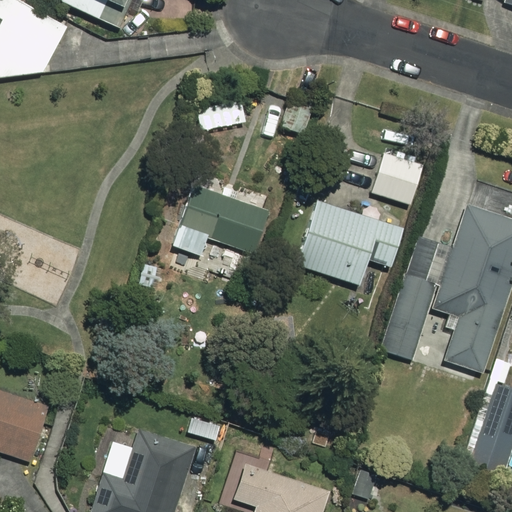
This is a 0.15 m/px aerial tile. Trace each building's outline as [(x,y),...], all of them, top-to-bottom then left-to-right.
[(0,0),(0,16),(7,20),(0,32),(0,77),(45,72),(72,25),(26,0),(0,0)] [(64,0),(122,27),(135,0),(64,0)] [(285,126),(307,133),(318,101),(296,94),(285,126)] [(375,192),(414,205),(426,165),(387,152),(375,192)] [(199,233),(258,254),(273,211),(198,185),(177,244),(193,250),(199,233)] [(302,266),(364,285),(372,260),(394,267),(406,227),(322,201),(302,266)] [(447,360),(487,374),(511,298),(511,217),(470,203),(436,309),(460,316),(447,360)] [(415,361),(440,283),(406,272),(381,350),(415,361)] [(251,318),(256,304),(241,299),(236,313),(251,318)] [(464,484),(479,489),(485,472),(505,478),(511,455),(511,387),(498,383),(464,484)] [(0,451),(32,462),(51,406),(0,389),(0,451)] [(214,429),(227,434),(230,423),(217,419),(214,429)] [(177,511),(199,447),(142,429),(126,479),(106,473),(93,511),(177,511)] [(208,447),(222,451),(226,438),(213,433),(208,447)] [(333,457),(358,466),(361,456),(337,447),(333,457)] [(327,511),(334,492),(250,464),(239,500),(259,507),(257,511),(327,511)] [(362,476),(354,500),(370,505),(378,481),(362,476)]
